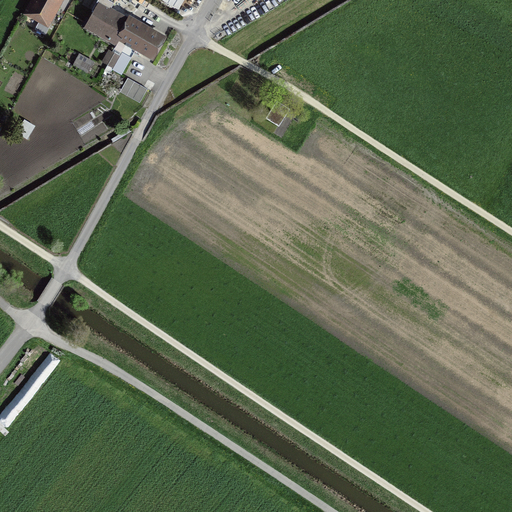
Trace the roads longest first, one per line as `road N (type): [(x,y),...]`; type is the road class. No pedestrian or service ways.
road 1 (track): [(0,224),(426,511)]
road 2 (unclassified): [(192,34),(66,269),(0,360)]
road 3 (track): [(511,231),(192,34)]
road 4 (track): [(28,323),(124,375),(332,511)]
